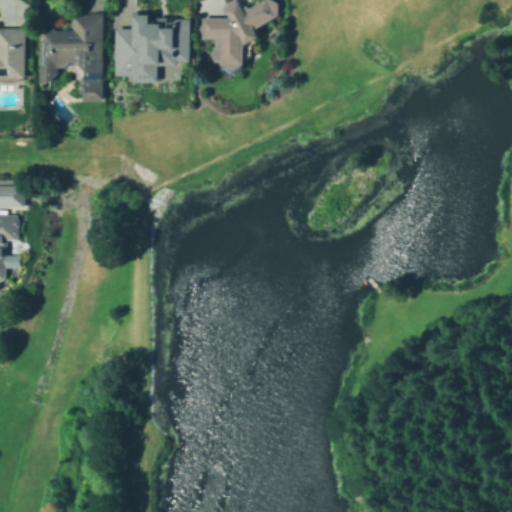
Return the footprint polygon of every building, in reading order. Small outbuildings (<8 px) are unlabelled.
[(250,36),(251,58),(244,59),(245,69),(224,70),(222,41),(205,42),(204,17),(230,16),(229,3),(282,1),(282,15),(257,29),(250,36)] [(135,28),(135,12),(153,12),(154,24),(158,24),(158,17),(169,17),(169,22),(175,22),(175,19),(192,19),(192,61),(179,61),(179,66),(159,66),(159,82),(134,82),(134,76),(116,75),(116,28),(135,28)] [(107,15),(106,32),(109,32),(107,70),(85,69),(86,57),(79,56),(79,64),(71,63),(54,78),(43,78),(44,68),(52,61),(52,55),(45,54),(46,27),(74,28),(75,14),(107,15)] [(0,27),(28,27),(30,70),(22,77),(0,78),(0,27)] [(0,183),(0,205),(23,205),(22,183),(0,183)] [(0,214),(20,214),(20,236),(0,236),(0,248),(8,248),(8,283),(0,282),(0,214)]
